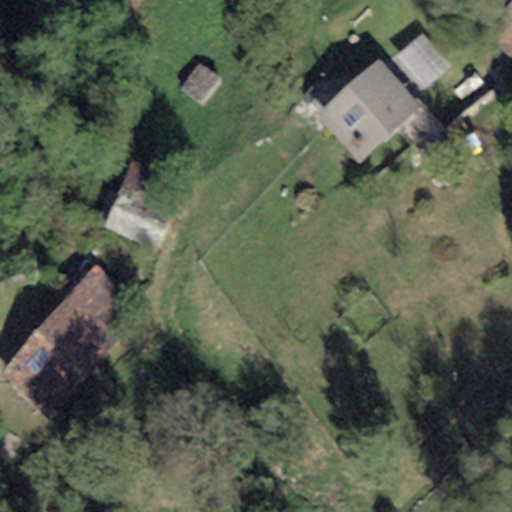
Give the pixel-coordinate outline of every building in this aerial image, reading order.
[(511,54),(511,0),(510,0),(463,52),(491,77),(511,54)] [(399,63),(423,101),(455,82),(431,43),(399,63)] [(216,81),(194,66),(177,93),(199,107),(216,81)] [(414,112),(371,66),(311,121),(353,167),(414,112)] [(161,180),(124,166),(98,234),(155,256),(171,213),(151,206),(161,180)] [(140,313),(89,269),(0,372),(0,382),(47,422),(140,313)]
